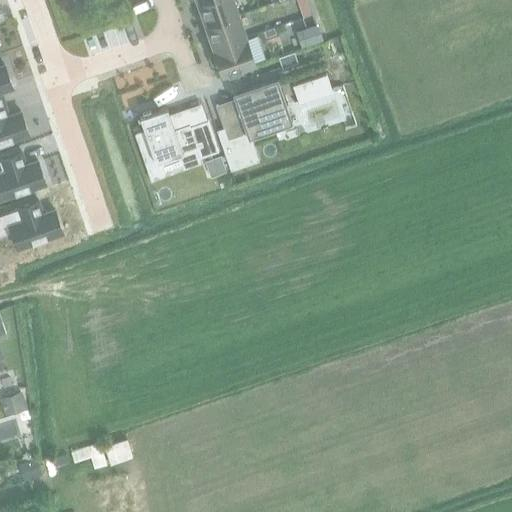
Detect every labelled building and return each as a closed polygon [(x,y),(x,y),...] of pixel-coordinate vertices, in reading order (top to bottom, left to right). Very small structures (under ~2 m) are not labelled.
[(201,0),(198,1),(206,25),(238,15),(232,0),(201,0)] [(310,14),(306,4),(300,7),(303,17),(310,14)] [(206,25),(215,50),(246,39),(238,15),(206,25)] [(314,22),(294,29),(299,45),(320,38),(314,22)] [(246,39),(215,50),(223,74),(254,63),(246,39)] [(294,53),(279,58),(282,68),(298,63),(294,53)] [(0,104),(5,103),(1,92),(12,88),(4,64),(0,65),(0,104)] [(326,74),(309,80),(315,98),(332,93),(326,74)] [(218,104),(216,105),(223,127),(217,129),(231,170),(259,160),(250,134),(273,126),(270,117),(288,110),(277,77),(243,88),(246,99),(219,109),(218,104)] [(5,103),(0,104),(0,144),(29,134),(20,111),(9,114),(5,103)] [(167,107),(140,116),(155,162),(196,148),(199,157),(218,151),(208,120),(190,126),(189,124),(174,129),(167,107)] [(0,159),(0,160),(0,159),(0,198),(0,199),(46,184),(37,160),(26,164),(22,152),(0,159)] [(220,155),(204,161),(210,177),(226,171),(220,155)] [(17,209),(0,215),(0,235),(11,231),(17,248),(63,233),(54,209),(43,213),(39,201),(17,208),(17,209)] [(6,415),(28,408),(21,391),(0,398),(6,415)] [(128,440),(105,447),(110,464),(133,457),(128,440)] [(95,469),(107,465),(101,444),(71,452),(74,463),(91,457),(95,469)] [(36,459),(20,465),(25,479),(41,474),(36,459)]
